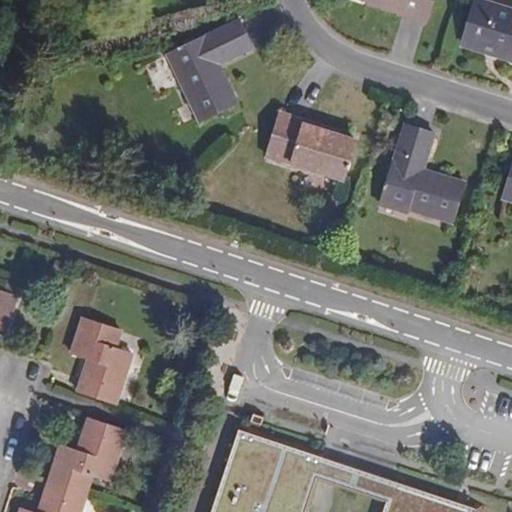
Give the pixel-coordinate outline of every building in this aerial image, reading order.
[(366,0),(369,1),(427,19),(433,0),(366,0)] [(511,10),(480,0),(475,0),(462,42),(511,58),(511,10)] [(426,24),(427,19),(369,1),(368,5),(426,24)] [(253,47),(240,20),(168,56),(201,123),(238,105),(218,65),(253,47)] [(279,118),(338,136),(340,131),(280,112),(279,118)] [(355,141),(338,136),(279,118),(267,156),(344,180),(355,141)] [(435,134),(405,125),(382,200),(453,223),(465,184),(423,171),(435,134)] [(511,169),(503,199),(511,201),(511,169)] [(0,331),(5,333),(16,298),(15,296),(4,292),(7,282),(0,279),(0,331)] [(4,292),(15,296),(18,285),(7,282),(4,292)] [(78,392),(115,404),(132,353),(115,348),(121,331),(84,319),(72,354),(89,360),(78,392)] [(253,415),(251,422),(262,425),(264,418),(253,415)] [(49,480),(86,493),(92,475),(110,480),(127,431),(90,418),(78,451),(61,445),(49,480)] [(304,511),(317,476),(323,458),(325,453),(236,423),(233,430),(240,433),(223,482),(217,480),(214,488),(220,491),(217,499),(211,497),(208,505),(214,508),(213,511),(304,511)] [(472,511),(474,509),(323,458),(317,476),(388,500),(424,511),(472,511)] [(80,511),(86,493),(49,480),(38,511),(34,511),(22,508),(20,511),(80,511)] [(476,503),(474,509),(472,511),(424,511),(388,500),(384,511),(480,511),(483,506),(476,503)]
